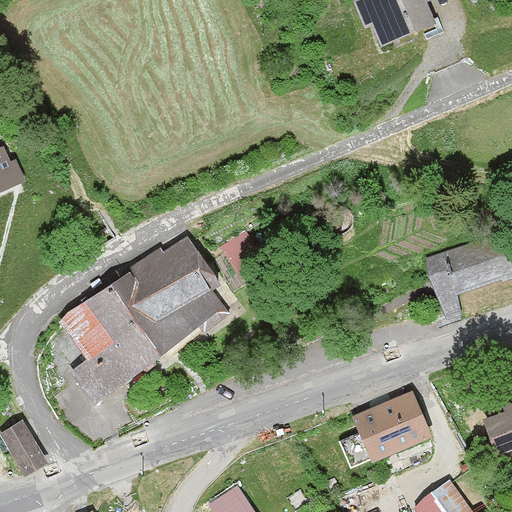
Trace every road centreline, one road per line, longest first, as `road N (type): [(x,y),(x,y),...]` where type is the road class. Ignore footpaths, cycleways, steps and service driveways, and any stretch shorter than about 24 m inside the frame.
road 1 (residential): [(77,481),(23,379),(25,331),(47,302),(180,214),(511,79)]
road 2 (tertiary): [(77,481),(511,331)]
road 3 (track): [(370,137),(412,157),(511,180)]
